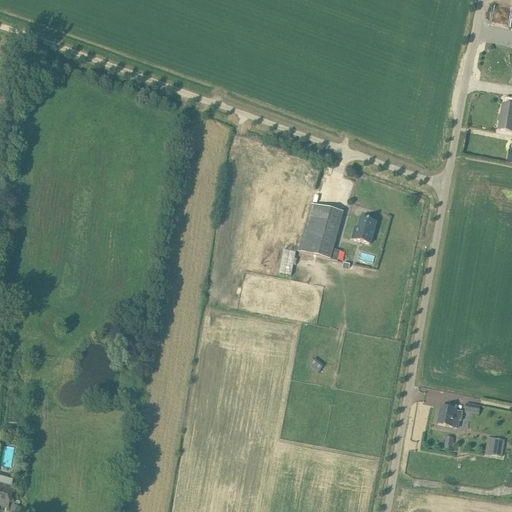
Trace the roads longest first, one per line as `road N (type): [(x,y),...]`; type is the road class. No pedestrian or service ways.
road 1 (unclassified): [(0,29),(445,186)]
road 2 (unclassified): [(386,511),(445,186)]
road 3 (unclassified): [(445,186),(481,0)]
